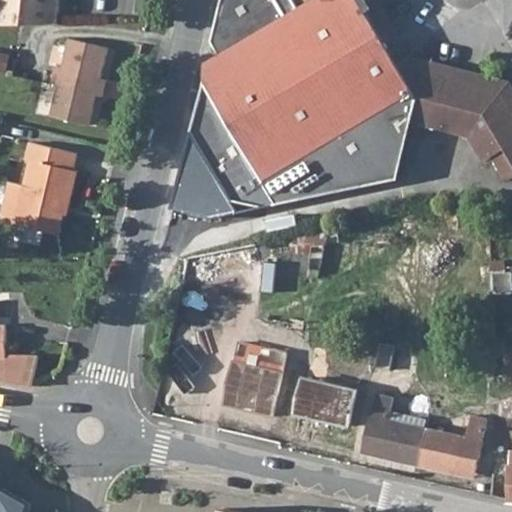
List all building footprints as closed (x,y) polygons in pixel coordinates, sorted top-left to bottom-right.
[(0,0),(0,25),(58,23),(61,0),(0,0)] [(279,0),(223,0),(213,41),(221,55),(208,63),(207,83),(193,131),(233,199),(264,181),(389,107),(394,116),(415,121),(427,73),(403,67),(363,0),(314,0),(308,4),(288,16),(279,0)] [(378,0),(363,0),(403,67),(427,73),(503,92),(511,106),(511,82),(511,81),(411,56),(378,0)] [(102,78),(109,47),(70,38),(63,68),(57,67),(52,83),(59,85),(78,90),(82,73),(102,78)] [(0,55),(0,71),(9,73),(12,58),(0,55)] [(104,96),(108,79),(102,78),(82,73),(78,90),(59,85),(51,116),(90,125),(98,94),(104,96)] [(507,148),(511,157),(511,106),(503,92),(427,73),(415,121),(470,135),(485,161),(493,156),(507,148)] [(279,204),(401,179),(415,121),(394,116),(389,107),(264,181),(233,199),(266,207),(279,204)] [(74,169),(78,153),(32,142),(28,159),(33,160),(27,184),(15,181),(5,220),(60,233),(65,212),(60,211),(63,201),(70,203),(78,170),(74,169)] [(511,157),(507,148),(493,156),(508,181),(511,178),(511,157)] [(460,214),(460,228),(476,228),(476,215),(460,214)] [(339,227),(331,229),(327,244),(342,242),(339,227)] [(327,244),(331,229),(292,237),(294,252),(314,253),(312,269),(322,269),(327,244)] [(447,276),(438,274),(444,243),(413,236),(402,285),(444,293),(447,276)] [(257,244),(190,257),(185,278),(200,282),(214,279),(213,275),(261,265),(257,244)] [(492,276),(492,294),(502,294),(511,293),(511,271),(507,271),(507,262),(492,263),(492,265),(492,276)] [(492,276),(492,265),(481,265),(481,276),(492,276)] [(492,305),(502,305),(502,294),(492,294),(492,305)] [(0,378),(34,386),(40,355),(8,355),(6,324),(0,324),(0,378)] [(236,361),(285,372),(289,353),(241,341),(236,361)] [(382,342),(376,367),(391,370),(397,346),(382,342)] [(236,361),(236,360),(230,382),(225,404),(274,416),(279,394),(285,372),(236,361)] [(350,426),(358,390),(305,377),(297,414),(350,426)] [(390,419),(395,397),(380,393),(374,415),(367,445),(388,450),(387,457),(420,465),(425,446),(429,428),(390,419)] [(511,405),(501,405),(499,418),(511,419),(511,405)] [(454,472),(456,466),(477,471),(484,441),(483,441),(489,419),(473,415),(468,437),(429,428),(425,446),(420,465),(454,472)] [(365,452),(387,457),(388,450),(367,445),(365,452)] [(475,478),(477,471),(456,466),(454,472),(475,478)] [(0,511),(32,511),(33,506),(0,488),(0,511)]
